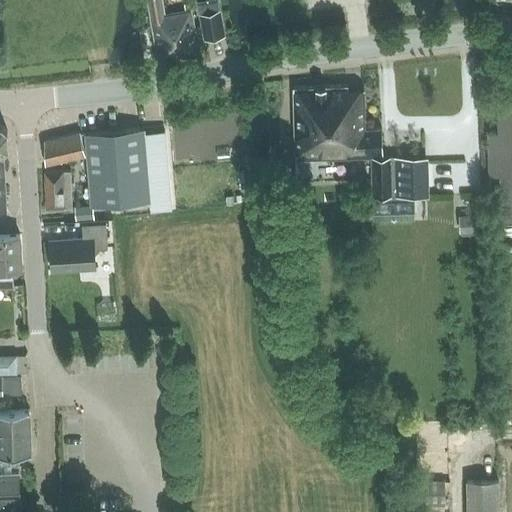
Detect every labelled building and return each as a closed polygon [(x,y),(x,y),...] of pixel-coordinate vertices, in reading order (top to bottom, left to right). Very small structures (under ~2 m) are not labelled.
[(147,0),(151,20),(159,61),(199,53),(191,9),(189,9),(188,3),(182,4),(183,10),(164,14),(161,0),(147,0)] [(202,12),(207,36),(224,32),(220,9),(202,12)] [(348,85),(294,87),(295,159),(372,158),(373,196),(429,194),(428,155),(383,156),(382,128),(365,129),(364,89),(348,89),(348,85)] [(490,173),(496,173),(496,216),(511,215),(511,99),(502,100),(503,131),(493,131),(490,173)] [(85,133),(91,204),(150,199),(144,128),(85,133)] [(44,140),(45,164),(85,155),(80,131),(44,140)] [(71,170),(45,171),(46,208),(72,207),(71,170)] [(413,200),(373,201),(373,217),(414,216),(413,200)] [(461,202),(463,223),(487,221),(484,200),(461,202)] [(75,221),(93,219),(92,206),(74,207),(75,221)] [(107,247),(106,222),(82,224),(83,237),(50,239),(52,269),(95,267),(94,248),(107,247)] [(0,235),(0,287),(13,288),(13,275),(14,275),(20,269),(20,267),(21,267),(20,234),(0,235)] [(0,371),(17,372),(27,372),(26,353),(16,354),(0,354),(0,371)] [(0,454),(31,453),(30,410),(0,410),(0,454)] [(20,501),(20,471),(18,471),(18,460),(0,460),(0,511),(20,511),(21,511),(23,511),(23,501),(20,501)] [(466,511),(497,511),(497,480),(466,480),(466,511)]
